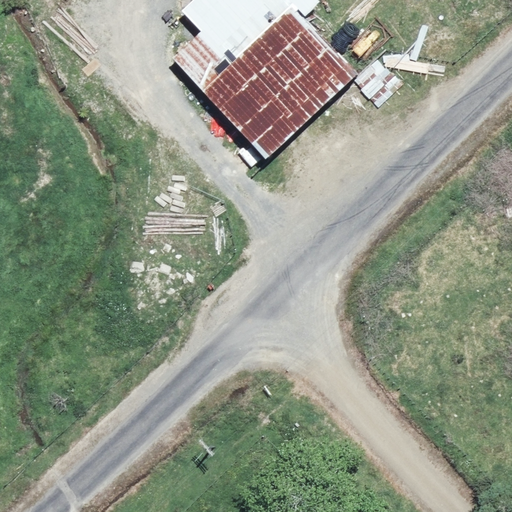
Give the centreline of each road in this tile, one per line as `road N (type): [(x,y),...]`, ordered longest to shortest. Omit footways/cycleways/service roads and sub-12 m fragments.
road 1 (unclassified): [(56,511),(292,291)]
road 2 (unclassified): [(292,291),(511,66)]
road 3 (residential): [(292,291),(494,511)]
